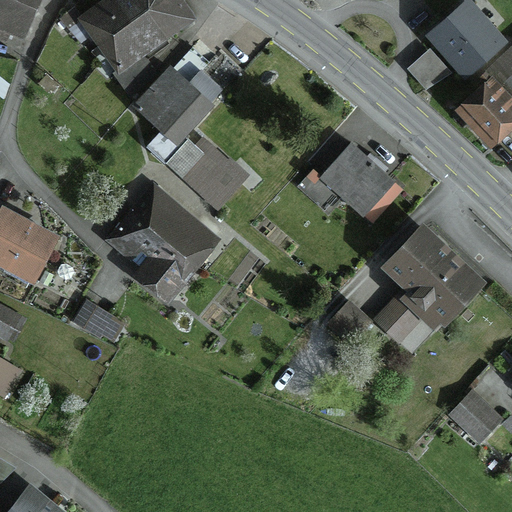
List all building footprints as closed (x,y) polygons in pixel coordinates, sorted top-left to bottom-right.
[(0,0),(0,22),(9,27),(21,32),(34,0),(0,0)] [(118,0),(84,24),(117,74),(190,24),(180,7),(175,0),(118,0)] [(502,34),(473,1),(434,35),(464,68),(502,34)] [(9,27),(0,22),(0,43),(2,44),(9,27)] [(496,80),(511,99),(511,53),(489,73),(496,80)] [(210,110),(172,76),(139,112),(178,146),(210,110)] [(511,99),(496,80),(456,113),(489,151),(511,131),(511,99)] [(172,171),(219,213),(248,182),(200,139),(172,171)] [(353,150),(327,177),(371,219),(397,191),(353,150)] [(125,231),(158,257),(139,281),(169,305),(188,281),(217,244),(153,195),(145,205),(130,224),(125,231)] [(50,242),(3,218),(0,223),(0,267),(28,282),(50,242)] [(410,290),(379,322),(396,337),(424,308),(443,325),(477,289),(449,263),(421,236),(389,270),(410,290)] [(105,316),(84,302),(71,322),(92,335),(105,316)] [(365,324),(344,306),(326,327),(347,345),(365,324)] [(0,339),(8,345),(22,322),(0,309),(0,339)] [(20,375),(1,364),(0,365),(0,396),(5,400),(20,375)] [(481,442),(501,422),(475,396),(455,416),(481,442)] [(50,511),(29,495),(14,511),(50,511)]
